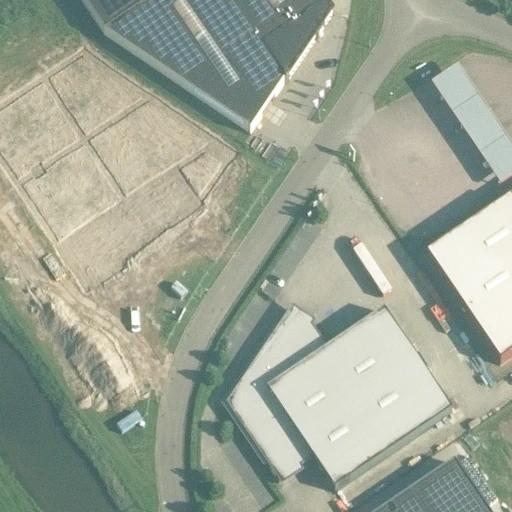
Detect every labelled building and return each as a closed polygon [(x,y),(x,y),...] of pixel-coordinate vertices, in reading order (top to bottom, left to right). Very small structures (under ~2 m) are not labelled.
[(10,0),(0,0),(0,71),(1,74),(42,46),(10,0)] [(79,0),(103,35),(249,134),(284,83),(285,85),(288,83),(287,81),(315,39),(316,41),(324,30),(322,29),(331,15),(320,0),(79,0)] [(200,202),(234,153),(82,50),(0,105),(0,158),(88,289),(123,266),(118,258),(200,202)] [(499,188),(511,179),(511,150),(457,68),(430,86),(499,188)] [(511,198),(426,257),(499,365),(511,356),(511,198)] [(402,274),(416,265),(406,249),(392,258),(402,274)] [(415,284),(420,303),(437,298),(431,279),(415,284)] [(312,327),(289,311),(225,405),(278,483),(312,460),(334,493),(451,413),(383,313),(328,350),(312,327)] [(486,511),(453,464),(382,511),(486,511)]
